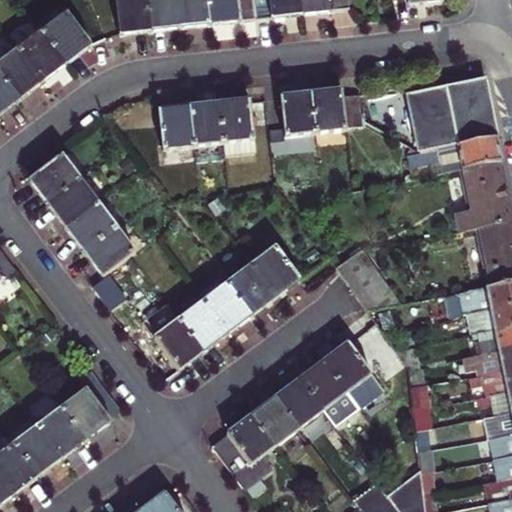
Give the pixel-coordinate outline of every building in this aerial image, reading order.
[(150,33),(145,0),(115,0),(119,36),(150,33)] [(174,0),(145,0),(150,33),(179,29),(174,0)] [(212,25),(208,0),(174,0),(179,29),(212,25)] [(256,20),(252,0),(208,0),(212,25),(256,20)] [(252,0),(256,20),(302,14),(299,0),(252,0)] [(299,0),(302,14),(349,9),(347,0),(299,0)] [(68,15),(44,32),(68,64),(91,46),(68,15)] [(68,64),(44,32),(19,51),(42,83),(68,64)] [(42,83),(19,51),(0,65),(0,77),(18,102),(42,83)] [(0,115),(18,102),(0,77),(0,115)] [(497,139),(485,81),(407,98),(417,155),(497,139)] [(317,127),(345,122),(342,96),(340,84),(311,88),(317,127)] [(317,127),(311,88),(281,92),(288,131),(317,127)] [(364,119),(359,93),(342,96),(345,122),(364,119)] [(252,97),(220,102),(225,141),(228,161),(260,156),(252,97)] [(225,141),(220,102),(189,106),(194,146),(225,141)] [(194,146),(189,106),(163,110),(168,150),(194,146)] [(497,139),(417,155),(407,158),(409,169),(440,163),(443,175),(462,172),(502,164),(497,139)] [(49,204),(80,181),(60,156),(30,179),(49,204)] [(511,212),(502,164),(462,172),(470,211),(454,215),(458,234),(477,230),(511,221),(511,212)] [(66,228),(97,205),(80,181),(49,204),(66,228)] [(301,203),(297,181),(276,185),(291,206),(301,203)] [(97,205),(66,228),(85,252),(116,229),(97,205)] [(511,221),(477,230),(491,290),(511,285),(511,221)] [(116,229),(85,252),(105,279),(133,258),(136,255),(116,229)] [(0,275),(3,280),(16,270),(0,249),(0,275)] [(275,249),(252,266),(276,298),(299,282),(275,249)] [(338,271),(350,288),(377,269),(365,252),(338,271)] [(252,266),(228,284),(251,316),(276,298),(252,266)] [(350,288),(359,301),(386,282),(377,269),(350,288)] [(369,315),(404,308),(386,282),(359,301),(368,313),(369,315)] [(251,316),(228,284),(204,302),(227,334),(251,316)] [(449,321),(473,316),(511,307),(511,285),(491,290),(445,300),(449,321)] [(204,302),(179,321),(202,353),(227,334),(204,302)] [(511,307),(473,316),(478,336),(511,328),(511,307)] [(179,321),(153,340),(176,371),(202,353),(179,321)] [(511,328),(478,336),(482,358),(511,351),(511,328)] [(346,347),(322,365),(344,394),(357,412),(380,395),(346,347)] [(511,351),(482,358),(486,378),(511,373),(511,351)] [(321,411),(344,394),(322,365),(299,381),(321,411)] [(441,378),(439,367),(409,373),(411,385),(441,378)] [(511,373),(486,378),(490,399),(511,394),(511,373)] [(296,430),(321,411),(299,381),(274,400),(296,430)] [(469,381),(460,383),(463,397),(471,395),(469,381)] [(429,410),(426,389),(412,391),(414,412),(426,410),(429,410)] [(83,390),(60,407),(83,439),(106,422),(83,390)] [(511,394),(490,399),(494,419),(511,415),(511,394)] [(272,448),(296,430),(274,400),(250,418),(272,448)] [(60,407),(35,426),(58,457),(83,439),(60,407)] [(428,432),(426,410),(414,412),(417,434),(428,432)] [(511,415),(494,419),(499,440),(511,437),(511,415)] [(272,448),(250,418),(211,447),(240,489),(264,472),(265,464),(260,457),(272,448)] [(34,475),(58,457),(35,426),(11,443),(34,475)] [(430,454),(428,432),(417,434),(420,457),(430,454)] [(3,433),(0,435),(0,481),(9,493),(34,475),(11,443),(3,433)] [(511,437),(499,440),(503,460),(511,458),(511,437)] [(511,458),(503,460),(507,481),(511,480),(511,458)] [(425,497),(422,477),(422,473),(410,483),(425,503),(425,497)] [(436,495),(434,475),(422,477),(425,497),(436,495)] [(0,499),(9,493),(0,481),(0,499)] [(426,511),(425,503),(410,483),(387,500),(395,511),(426,511)] [(376,485),(351,503),(357,511),(395,511),(387,500),(376,485)] [(176,511),(168,500),(151,511),(176,511)] [(511,511),(511,500),(511,501),(487,506),(488,511),(511,511)] [(437,511),(436,501),(425,503),(426,511),(437,511)]
